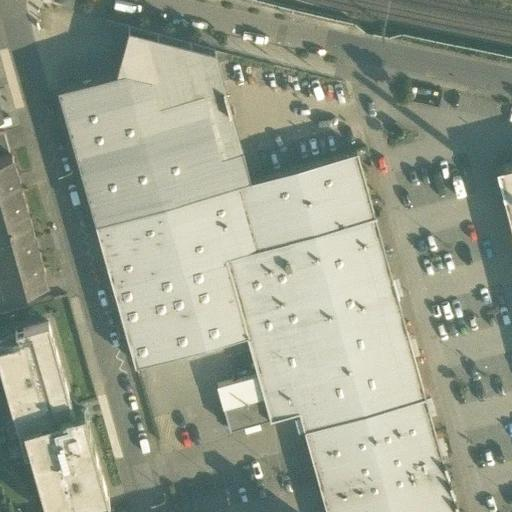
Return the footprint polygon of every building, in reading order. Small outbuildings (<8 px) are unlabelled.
[(214,50),(128,26),(116,69),(122,67),(150,75),(158,101),(203,89),(203,90),(224,84),(214,50)] [(122,67),(116,69),(56,86),(94,221),(250,178),(241,147),(221,153),(203,90),(203,89),(158,101),(150,75),(122,67)] [(241,147),(224,84),(203,90),(221,153),(241,147)] [(0,132),(0,153),(10,151),(4,132),(0,132)] [(134,363),(246,332),(224,254),(375,211),(375,210),(374,211),(356,148),(250,178),(94,221),(134,363)] [(0,222),(28,214),(10,151),(0,153),(0,222)] [(511,230),(511,162),(502,165),(495,166),(502,194),(503,194),(511,230)] [(298,409),(327,511),(458,511),(443,454),(441,454),(374,214),(376,214),(375,211),(224,254),(246,332),(257,372),(263,393),(269,417),(272,416),(269,406),(296,399),(298,409)] [(46,278),(28,214),(0,222),(0,263),(2,272),(0,272),(0,276),(4,290),(46,278)] [(30,453),(45,511),(64,511),(108,499),(83,410),(74,413),(48,322),(14,331),(17,342),(0,346),(0,369),(24,455),(30,453)] [(217,383),(223,404),(263,393),(257,372),(217,383)] [(230,427),(269,417),(263,393),(223,404),(229,427),(230,427)] [(269,406),(272,416),(298,409),(296,399),(269,406)]
